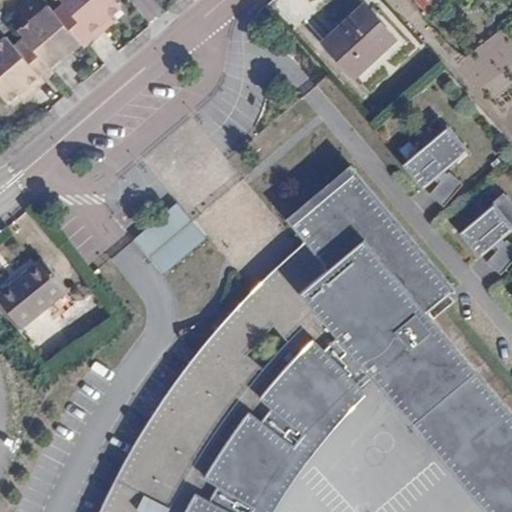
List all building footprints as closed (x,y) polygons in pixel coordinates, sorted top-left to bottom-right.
[(60,0),(66,6),(57,14),(83,44),(86,48),(108,29),(104,24),(112,17),(123,8),(115,0),(60,0)] [(414,0),(432,20),(437,16),(422,0),(414,0)] [(442,13),(430,0),(422,0),(437,16),(442,13)] [(73,53),(83,44),(57,14),(50,7),(20,34),(27,41),(56,75),(69,63),(65,60),(73,53)] [(363,7),(323,43),(354,78),(395,41),(363,7)] [(104,24),(108,29),(116,21),(112,17),(104,24)] [(56,75),(27,41),(17,50),(11,43),(0,52),(0,93),(12,106),(18,100),(30,90),(34,94),(56,75)] [(73,53),(65,60),(69,63),(76,57),(73,53)] [(30,90),(18,100),(22,104),(34,94),(30,90)] [(451,124),(405,162),(425,186),(440,174),(443,178),(431,192),(445,204),(465,182),(451,170),(449,172),(446,169),(471,149),(451,124)] [(181,511),(195,488),(206,492),(215,479),(203,471),(220,446),(233,427),(248,408),(259,414),(271,401),(259,391),(277,372),(290,356),(309,341),(328,326),(297,289),(364,238),(427,312),(447,296),(455,289),(350,165),(286,219),(305,241),(268,276),(254,291),(242,303),(227,319),(214,333),(217,335),(204,348),(188,366),(181,375),(174,384),(157,407),(134,442),(123,463),(115,479),(106,498),(99,511),(181,511)] [(511,198),(507,193),(462,231),(482,255),(497,243),(500,247),(488,261),(502,273),(511,261),(511,242),(508,239),(505,241),(503,238),(511,230),(511,198)] [(191,217),(177,202),(134,241),(164,274),(208,235),(191,217)] [(328,326),(374,381),(485,511),(511,511),(511,412),(427,312),(364,238),(297,289),(328,326)] [(68,297),(41,268),(20,286),(26,292),(47,317),(68,297)] [(0,303),(0,312),(26,292),(20,286),(0,303)] [(0,312),(23,338),(47,317),(26,292),(0,312)] [(374,381),(328,326),(309,341),(290,356),(277,372),(259,391),(271,401),(259,414),(248,408),(233,427),(220,446),(203,471),(215,479),(206,492),(195,488),(181,511),(274,511),(275,511),(281,502),(296,479),(314,454),(329,436),(345,418),(356,406),(363,400),(369,393),(365,389),(374,381)]
